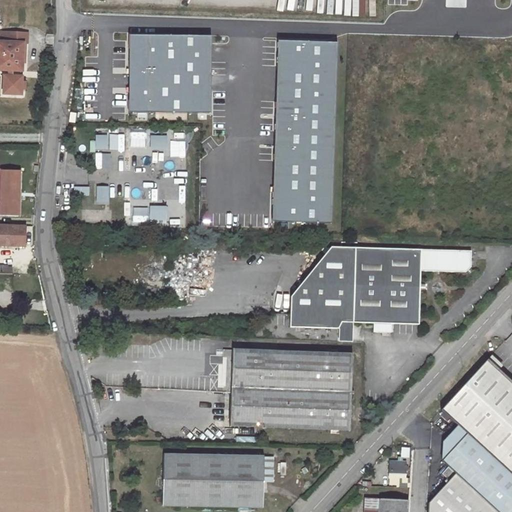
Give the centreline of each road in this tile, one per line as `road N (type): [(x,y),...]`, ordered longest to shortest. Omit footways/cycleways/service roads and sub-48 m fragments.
road 1 (unclassified): [(101,511),(76,365),(40,228),(60,0)]
road 2 (unknown): [(511,42),(61,20)]
road 3 (unclassified): [(303,511),(511,288)]
road 4 (unknown): [(62,313),(222,304),(256,271),(305,255)]
